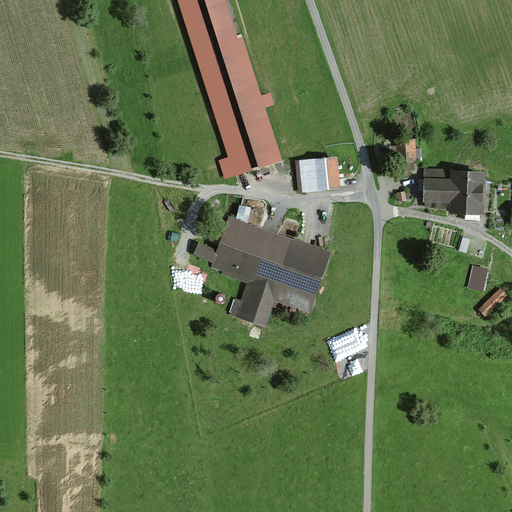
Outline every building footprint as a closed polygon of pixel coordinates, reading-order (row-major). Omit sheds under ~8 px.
[(225,179),(283,161),(243,37),(238,39),(225,0),(177,0),(228,157),(219,160),(225,179)] [(402,164),(417,163),(417,137),(402,138),(402,147),(388,148),(388,155),(401,154),(402,164)] [(342,187),(340,161),(303,163),(304,189),(342,187)] [(455,214),(489,216),(491,175),(429,172),(428,206),(455,207),(455,214)] [(409,192),(400,195),(403,204),(412,201),(409,192)] [(305,311),(327,255),(238,221),(226,254),(206,246),(202,256),(221,263),(218,271),(254,284),(242,314),(267,323),(276,299),(305,311)] [(489,270),(474,267),(470,288),(485,291),(489,270)] [(508,295),(501,288),(479,309),(486,316),(508,295)]
